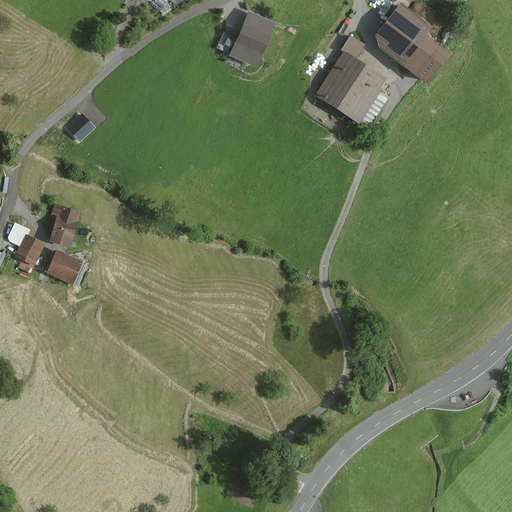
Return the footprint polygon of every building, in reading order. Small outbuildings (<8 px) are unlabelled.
[(432,27),(400,3),(376,35),(379,48),(427,84),(451,53),(427,35),(432,27)] [(276,23),(249,11),(237,38),(230,54),(230,56),(257,67),(276,23)] [(217,48),(230,54),(237,38),(224,32),(217,48)] [(365,44),(351,35),(342,49),(345,51),(317,95),(361,123),(390,78),(357,57),(365,44)] [(81,114),(66,129),(80,143),(95,128),(81,114)] [(47,128),(49,144),(65,143),(63,126),(47,128)] [(12,143),(2,150),(8,159),(18,152),(12,143)] [(81,212),(54,204),(50,217),(56,219),(49,241),(70,248),(81,212)] [(10,242),(21,247),(26,235),(29,229),(15,222),(8,236),(8,238),(10,242)] [(45,244),(26,235),(21,247),(16,257),(22,260),(18,268),(28,273),(32,265),(35,266),(45,244)] [(83,262),(57,250),(47,273),(73,285),(83,262)]
